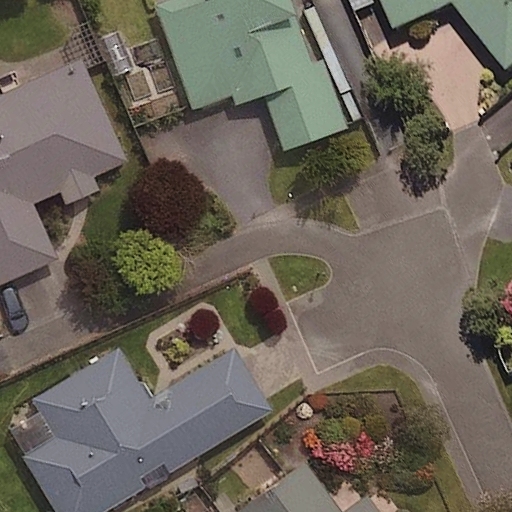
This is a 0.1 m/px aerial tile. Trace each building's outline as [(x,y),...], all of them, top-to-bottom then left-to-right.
[(192,107),(231,93),(236,104),(263,94),(283,148),(341,127),(292,0),(200,0),(158,16),(192,107)] [(378,8),(375,0),(349,0),(355,16),(378,8)] [(511,0),(382,0),(396,35),(458,12),(509,76),(511,73),(511,0)] [(0,94),(0,282),(54,258),(29,202),(58,190),(64,203),(97,188),(91,175),(123,161),(78,60),(0,94)] [(101,511),(269,410),(231,348),(147,399),(117,350),(30,404),(52,439),(22,457),(55,511),(101,511)] [(343,511),(339,511),(304,462),(234,511),(376,511),(365,496),(343,511)]
